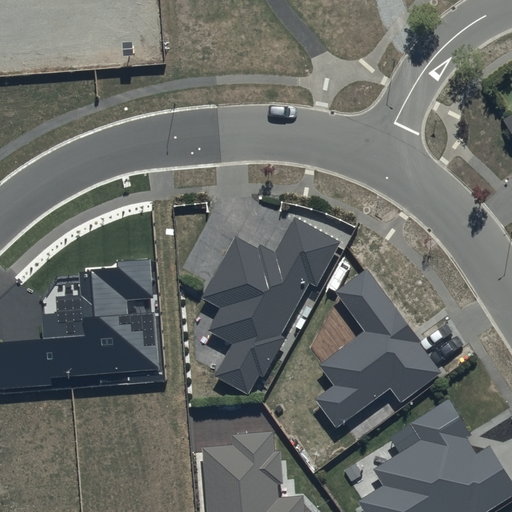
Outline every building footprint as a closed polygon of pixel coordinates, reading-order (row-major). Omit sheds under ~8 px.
[(218,378),(251,396),(261,378),(266,380),(287,341),(282,339),(311,286),(319,290),(343,247),(297,221),(278,255),(262,247),(260,251),(237,238),(202,302),(220,312),(208,334),(234,348),(218,378)] [(152,298),(149,258),(118,260),(118,269),(79,272),(81,295),(56,297),(57,313),(40,314),(42,339),(0,342),(0,390),(52,387),(52,378),(160,370),(156,312),(126,314),(125,300),(152,298)] [(367,336),(321,369),(336,389),(317,403),(338,432),(393,392),(404,406),(443,377),(422,348),(424,345),(369,272),(337,296),(367,336)] [(475,440),(451,402),(411,427),(421,443),(373,473),(384,490),(359,505),(363,511),(495,511),(511,502),(511,480),(492,449),(478,458),(469,443),(475,440)] [(236,450),(205,452),(210,511),(308,511),(307,498),(282,500),(281,489),(286,489),(283,454),(277,454),(276,436),(235,439),(236,450)]
